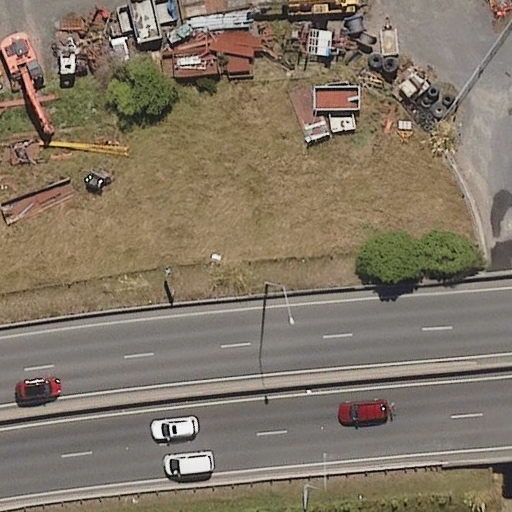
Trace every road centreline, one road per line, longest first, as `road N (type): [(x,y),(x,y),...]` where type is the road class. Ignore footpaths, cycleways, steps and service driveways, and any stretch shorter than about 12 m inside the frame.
road 1 (motorway): [(511,410),(0,465)]
road 2 (motorway): [(0,370),(511,318)]
